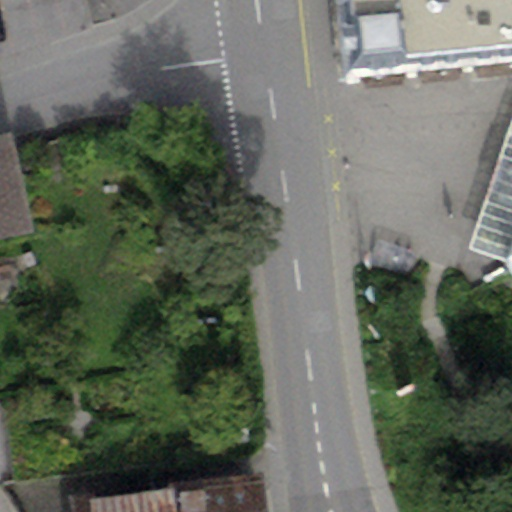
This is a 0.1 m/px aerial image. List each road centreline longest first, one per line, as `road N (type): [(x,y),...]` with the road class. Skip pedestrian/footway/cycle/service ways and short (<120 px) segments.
road 1 (primary): [(265,56),(330,511)]
road 2 (residential): [(265,56),(151,70),(0,115)]
